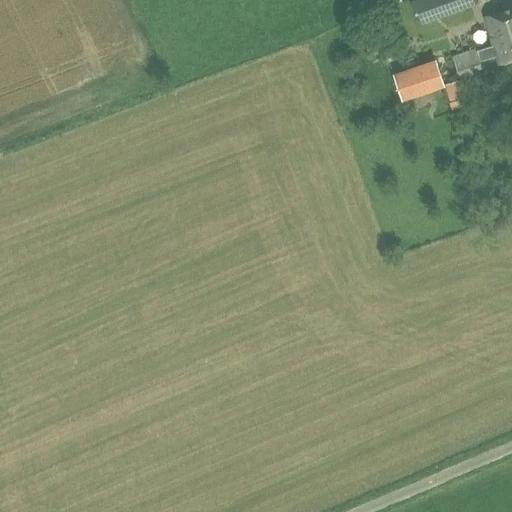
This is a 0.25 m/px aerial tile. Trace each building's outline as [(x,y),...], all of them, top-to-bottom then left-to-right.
[(414,0),(413,1),(420,23),(465,8),(462,0),(414,0)] [(494,45),(476,50),(480,61),(497,55),(499,62),(511,57),(511,7),(485,16),(494,45)] [(480,61),(476,50),(476,49),(453,57),(460,77),(483,69),(480,61)] [(404,98),(445,83),(437,58),(395,73),(404,98)] [(463,96),(458,80),(445,85),(450,100),(462,96),(463,96)]
